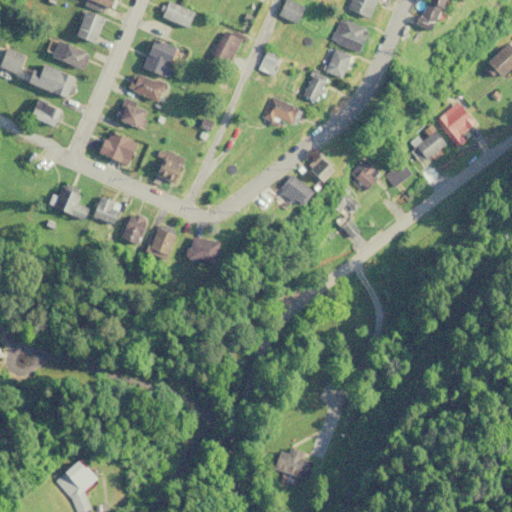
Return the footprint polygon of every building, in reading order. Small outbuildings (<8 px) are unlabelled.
[(108,0),(82,0),(105,9),(108,0)] [(162,0),(155,15),(182,29),(190,12),(165,0),(162,0)] [(299,8),(285,0),(280,0),(273,14),(290,24),(299,8)] [(361,19),(371,0),(344,0),(340,8),(361,19)] [(422,0),(412,21),(427,28),(439,0),(422,0)] [(67,35),(88,44),(100,19),(79,9),(67,35)] [(325,39),(352,53),(363,31),(336,17),(325,39)] [(238,40),(222,29),(205,53),(221,64),(238,40)] [(78,70),(86,53),(54,38),(46,55),(78,70)] [(137,69),(161,76),(170,44),(145,38),(137,69)] [(511,60),(511,53),(501,43),(477,68),(491,82),(511,60)] [(336,78),(346,56),(326,47),(316,69),(336,78)] [(268,75),(276,56),(261,50),(253,69),(268,75)] [(73,81),(57,68),(43,87),(59,99),(73,81)] [(123,89),(151,102),(160,83),(131,71),(123,89)] [(309,103),(324,80),(311,72),(296,95),(309,103)] [(255,115),(270,126),(275,118),(285,126),(295,112),(270,94),(255,115)] [(25,115),(51,128),(59,111),(33,98),(25,115)] [(110,117),(132,130),(143,111),(121,98),(110,117)] [(445,139),(449,143),(471,123),(454,104),(407,146),(421,161),(445,139)] [(120,166),(132,144),(105,129),(93,152),(120,166)] [(166,182),(176,157),(160,151),(151,177),(166,182)] [(376,174),(360,159),(343,178),(359,193),(376,174)] [(408,172),(397,160),(379,177),(391,189),(408,172)] [(292,208),(306,192),(287,175),(273,191),(292,208)] [(80,219),(84,207),(73,203),(76,193),(54,185),(46,207),(80,219)] [(324,206),(341,221),(356,204),(340,189),(324,206)] [(87,216),(107,224),(115,204),(95,195),(87,216)] [(144,219),(127,211),(114,238),(131,246),(144,219)] [(159,259),(170,234),(150,226),(139,251),(159,259)] [(212,238),(184,236),(182,259),(210,262),(212,238)] [(268,470),(307,480),(312,460),(301,457),(302,453),(275,445),(268,470)] [(55,471),(71,511),(74,511),(86,508),(77,486),(87,482),(79,462),(55,471)]
